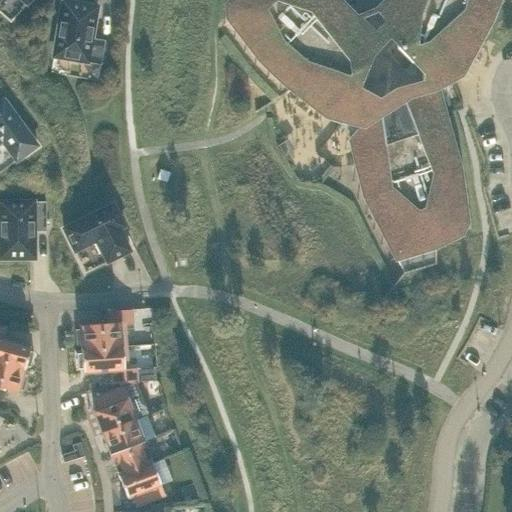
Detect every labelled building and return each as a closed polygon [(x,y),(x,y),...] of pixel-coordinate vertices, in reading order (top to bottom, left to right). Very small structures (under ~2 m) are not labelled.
[(0,0),(0,13),(10,22),(30,0),(0,0)] [(386,0),(385,2),(397,14),(374,38),(363,26),(337,0),(229,0),(228,4),(234,15),(229,20),(261,61),(285,84),(290,88),(290,89),(299,96),(300,96),(323,114),(323,115),(327,118),(328,116),(327,116),(339,103),(361,124),(350,137),(365,196),(404,273),(436,264),(435,246),(459,235),(459,230),(459,222),(465,220),(458,168),(435,87),(437,65),(458,74),(463,77),(462,78),(463,79),(465,75),(464,75),(470,65),(473,62),(474,62),(475,61),(473,60),(480,47),(482,48),(483,47),(481,46),(484,40),(489,32),(490,33),(491,32),(489,31),(493,24),(496,17),(498,18),(498,17),(496,16),(502,1),(504,2),(505,1),(503,0),(502,0),(386,0)] [(97,7),(63,1),(51,72),(98,80),(105,41),(92,38),(97,7)] [(0,171),(37,145),(4,100),(0,103),(0,171)] [(160,169),(157,179),(167,182),(170,172),(160,169)] [(0,258),(34,258),(34,233),(34,231),(34,202),(0,201),(0,258)] [(125,227),(113,204),(63,228),(75,251),(96,241),(107,262),(130,251),(118,228),(123,225),(124,227),(125,227)] [(107,311),(108,323),(80,326),(81,349),(126,346),(125,323),(133,323),(132,310),(107,311)] [(0,362),(24,369),(25,366),(30,367),(34,352),(29,351),(30,346),(3,339),(6,327),(0,325),(0,362)] [(112,383),(137,381),(136,368),(128,369),(126,346),(81,349),(81,353),(77,353),(78,369),(83,368),(83,373),(111,371),(112,383)] [(0,387),(18,392),(24,369),(0,362),(0,387)] [(93,411),(102,433),(135,420),(127,398),(122,387),(94,397),(99,409),(93,411)] [(102,433),(110,455),(144,441),(135,420),(102,433)] [(110,455),(118,476),(152,463),(144,441),(110,455)] [(76,458),(79,458),(85,456),(80,442),(72,445),(74,451),(76,458)] [(64,462),(72,460),(76,458),(74,451),(61,455),(64,462)] [(152,463),(118,476),(127,498),(133,496),(137,506),(164,495),(160,485),(161,485),(152,463)]
